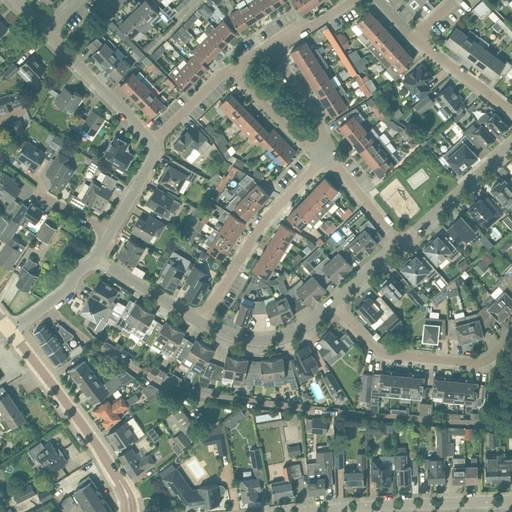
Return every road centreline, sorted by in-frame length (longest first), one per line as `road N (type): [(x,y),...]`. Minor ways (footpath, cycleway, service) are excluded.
road 1 (residential): [(330,412),(201,396),(153,378),(92,345),(46,305)]
road 2 (tertiary): [(130,511),(97,446),(11,332)]
road 3 (residential): [(203,324),(259,228),(322,160)]
road 4 (tertiary): [(511,501),(311,511)]
road 5 (residential): [(339,306),(390,350),(486,357),(511,335)]
road 6 (residential): [(151,140),(43,33)]
road 7 (residential): [(402,244),(511,144)]
road 8 (residential): [(203,324),(261,342),(307,328),(339,306)]
road 9 (residential): [(511,426),(377,417)]
road 10 (residential): [(322,160),(321,124),(270,44)]
road 11 (residential): [(322,160),(232,68)]
road 12 (residential): [(94,260),(203,324)]
road 13 (residential): [(511,113),(414,38)]
